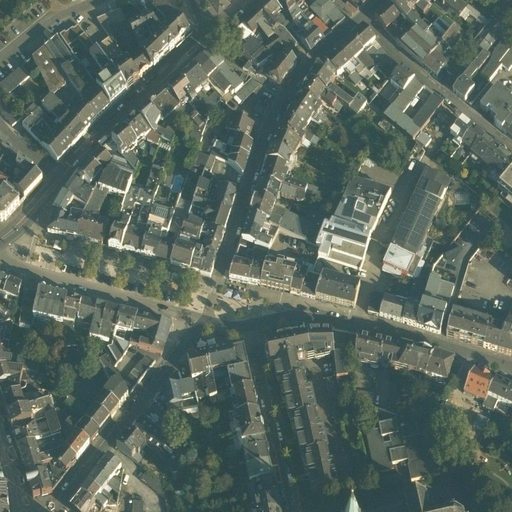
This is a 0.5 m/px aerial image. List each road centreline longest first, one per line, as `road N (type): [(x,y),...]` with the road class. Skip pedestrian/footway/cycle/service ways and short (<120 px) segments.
road 1 (residential): [(205,319),(283,95),(362,15)]
road 2 (secondary): [(0,238),(211,32)]
road 3 (residential): [(252,324),(295,314),(357,325),(511,371)]
road 4 (residential): [(55,511),(205,319)]
road 5 (residential): [(0,258),(205,319)]
road 6 (residential): [(362,15),(511,151)]
road 7 (residential): [(252,324),(292,511)]
